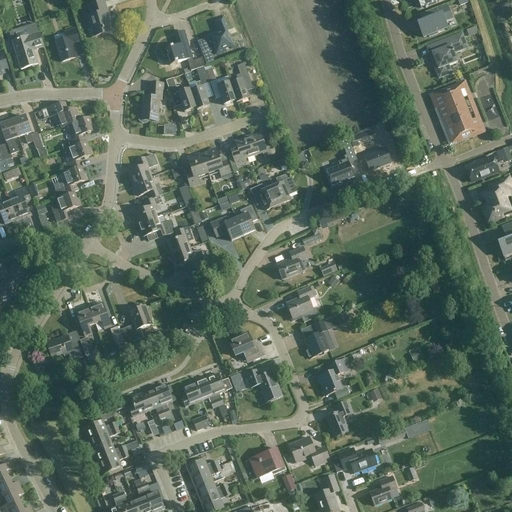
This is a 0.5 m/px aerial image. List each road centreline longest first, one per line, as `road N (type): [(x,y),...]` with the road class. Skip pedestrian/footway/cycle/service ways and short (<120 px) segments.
road 1 (residential): [(511,343),(386,0)]
road 2 (residential): [(177,511),(155,455),(221,431),(290,423),(303,410),(273,331),(230,308)]
road 3 (residential): [(55,511),(10,424),(7,379),(87,243)]
road 4 (residential): [(113,138),(180,144),(361,80)]
road 5 (residential): [(405,177),(276,231),(230,308)]
road 6 (residential): [(212,302),(87,243)]
